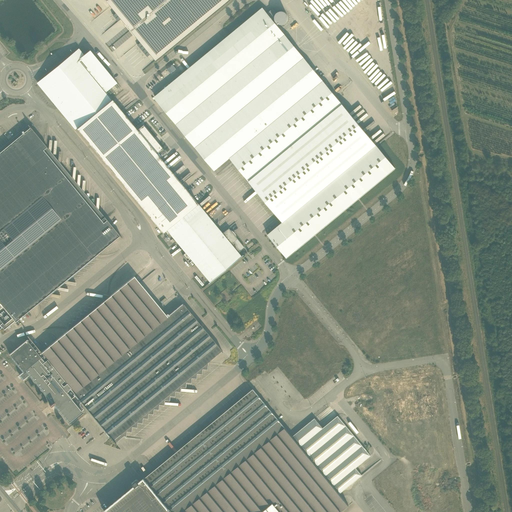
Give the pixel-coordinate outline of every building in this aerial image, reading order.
[(104,0),(122,21),(121,22),(123,24),(117,28),(127,40),(133,36),(134,38),(135,37),(153,59),(225,0),(104,0)] [(230,158),(281,219),(283,222),(267,234),(287,258),(395,169),(395,168),(323,81),(271,19),(275,16),(274,19),(275,21),(276,23),(278,24),(280,24),(282,24),(283,24),(285,23),(286,22),(287,20),(288,18),(287,16),(286,14),(285,13),(282,11),(280,11),(277,13),(276,14),(272,9),(267,13),(262,7),(154,97),(215,170),(230,158)] [(115,35),(107,44),(110,47),(114,43),(118,46),(121,43),(118,41),(120,39),(115,35)] [(208,280),(210,282),(241,257),(240,256),(231,245),(237,240),(228,229),(222,234),(198,204),(160,158),(165,153),(166,153),(143,124),(142,125),(143,125),(137,130),(112,100),(123,90),(91,52),(90,50),(78,59),(73,53),(42,79),(47,85),(42,89),(57,107),(62,103),(80,125),(77,129),(162,233),(166,230),(208,280)] [(167,68),(170,72),(180,65),(177,61),(167,68)] [(47,148),(32,129),(28,124),(27,125),(30,128),(0,152),(0,328),(2,327),(0,324),(2,322),(4,325),(6,328),(14,321),(15,322),(119,236),(121,239),(122,238),(113,228),(109,223),(103,223),(104,218),(99,217),(99,212),(94,211),(94,206),(89,205),(90,200),(84,200),(85,194),(80,194),(80,189),(75,188),(75,183),(70,182),(71,177),(65,176),(66,171),(61,170),(61,165),(56,165),(56,160),(51,159),(51,154),(46,153),(47,149),(47,148)] [(57,407),(56,408),(57,408),(58,408),(69,421),(69,422),(84,410),(79,404),(82,402),(113,440),(118,435),(126,436),(126,431),(131,432),(132,427),(137,427),(137,422),(142,423),(143,418),(148,418),(148,413),(153,414),(153,409),(158,410),(159,405),(164,405),(164,400),(169,401),(170,396),(175,396),(175,391),(180,392),(180,387),(185,387),(186,382),(191,383),(191,378),(196,378),(197,373),(202,374),(202,369),(207,369),(208,362),(221,351),(222,352),(222,351),(182,302),(181,302),(182,304),(167,316),(134,276),(41,352),(28,336),(27,336),(29,339),(27,341),(27,340),(26,341),(27,341),(10,355),(10,354),(9,354),(23,371),(19,375),(23,379),(30,374),(53,402),(52,403),(53,402),(57,407)] [(96,301),(98,304),(107,296),(105,294),(96,301)] [(340,511),(349,505),(265,404),(265,402),(262,398),(260,398),(253,389),(145,478),(143,476),(144,478),(139,482),(137,480),(136,480),(133,483),(133,484),(134,486),(104,511),(340,511)]
